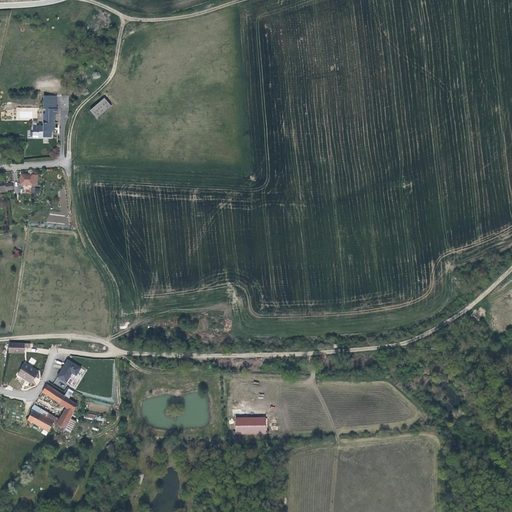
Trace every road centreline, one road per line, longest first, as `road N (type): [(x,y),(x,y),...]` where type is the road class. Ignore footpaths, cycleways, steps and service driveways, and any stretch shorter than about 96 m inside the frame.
road 1 (track): [(113,352),(250,356),(406,342),(436,330),(511,268)]
road 2 (track): [(100,341),(114,337),(108,287),(77,226),(65,161),(75,116),(113,68),(126,14)]
road 3 (track): [(244,0),(155,20),(85,0)]
